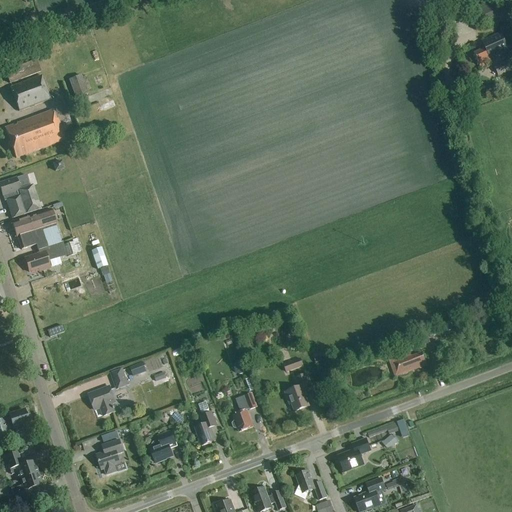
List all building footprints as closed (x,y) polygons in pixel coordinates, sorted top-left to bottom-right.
[(480,12),(486,24),(502,17),(496,5),(480,12)] [(18,39),(37,32),(34,23),(15,29),(18,39)] [(474,54),(480,68),(492,62),(491,60),(508,52),(500,35),(482,43),(485,49),(474,54)] [(5,73),(9,84),(40,73),(36,61),(5,73)] [(511,68),(509,62),(495,69),(499,76),(511,69),(511,68)] [(41,76),(10,88),(19,112),(50,100),(41,76)] [(85,77),(82,78),(81,76),(69,81),(75,98),(87,94),(87,92),(90,91),(85,77)] [(65,141),(57,120),(56,120),(53,114),(52,111),(5,129),(8,139),(7,142),(9,147),(12,149),(16,159),(65,141)] [(55,172),(65,169),(62,162),(52,165),(55,172)] [(68,171),(43,179),(49,196),(74,188),(68,171)] [(15,180),(0,184),(0,189),(2,197),(4,196),(6,201),(12,219),(40,210),(32,186),(19,190),(15,180)] [(24,219),(12,223),(21,248),(21,251),(36,246),(38,251),(53,246),(60,244),(60,243),(57,236),(49,211),(37,215),(37,217),(25,221),(24,219)] [(72,244),(63,246),(66,256),(67,258),(76,256),(75,254),(80,253),(75,239),(71,240),(72,243),(72,244)] [(39,255),(24,259),(29,273),(42,269),(43,272),(50,270),(49,267),(48,262),(57,259),(53,246),(38,251),(39,255)] [(91,252),(97,271),(107,268),(101,249),(91,252)] [(450,322),(438,327),(441,335),(453,330),(450,322)] [(61,326),(52,329),(47,331),(50,338),(64,333),(61,326)] [(180,349),(172,353),(174,359),(183,356),(180,349)] [(393,361),(398,377),(426,366),(422,353),(405,360),(404,356),(393,361)] [(312,359),(315,365),(326,361),(324,354),(312,359)] [(283,367),(286,375),(303,368),(300,360),(283,367)] [(240,363),(231,366),(235,374),(239,376),(244,375),(240,363)] [(130,369),(133,379),(146,374),(143,365),(130,369)] [(111,375),(111,376),(116,390),(128,386),(122,371),(111,375)] [(295,413),(309,408),(304,394),(313,391),(307,376),(296,380),(299,389),(285,394),(290,406),(292,405),(295,413)] [(109,388),(89,396),(95,411),(100,409),(103,417),(114,413),(111,405),(115,404),(109,388)] [(233,422),(231,424),(234,430),(236,430),(238,429),(239,433),(253,428),(247,413),(256,409),(251,396),(243,399),(236,401),(241,415),(233,417),(235,422),(233,422)] [(0,439),(9,436),(7,430),(13,428),(14,430),(29,425),(26,418),(24,411),(9,416),(9,417),(3,419),(3,420),(0,420),(0,439)] [(179,426),(184,421),(177,414),(172,418),(179,426)] [(201,448),(215,442),(211,430),(216,427),(211,415),(201,419),(204,427),(195,430),(201,448)] [(396,421),(367,432),(370,441),(400,431),(396,421)] [(173,457),(170,448),(176,446),(171,432),(157,437),(159,441),(153,443),(152,445),(152,447),(153,449),(150,450),(152,456),(150,457),(149,459),(150,463),(153,464),(155,463),(155,465),(162,462),(161,462),(173,457)] [(383,443),(390,450),(397,444),(390,436),(383,443)] [(361,456),(372,452),(368,439),(353,445),(356,451),(340,457),(345,472),(364,465),(361,456)] [(120,465),(117,456),(123,454),(119,442),(102,447),(104,454),(96,456),(101,471),(104,470),(106,476),(117,473),(115,467),(120,465)] [(38,475),(33,462),(21,466),(17,453),(5,457),(11,476),(18,474),(20,481),(38,475)] [(302,483),(298,491),(296,496),(306,500),(309,492),(316,490),(320,501),(328,498),(322,483),(315,486),(310,472),(297,477),(299,482),(302,483)] [(29,490),(41,486),(38,475),(20,481),(22,487),(11,490),(17,508),(34,503),(29,490)] [(369,494),(354,499),(358,511),(366,511),(372,510),(372,511),(387,505),(382,493),(386,491),(381,479),(366,485),(369,494)] [(388,492),(404,486),(402,480),(385,486),(388,492)] [(268,498),(264,489),(251,494),(258,511),(264,511),(272,509),(271,506),(276,504),(278,511),(286,509),(280,493),(272,495),(273,496),(268,498)] [(318,505),(321,511),(320,511),(333,511),(330,501),(318,505)] [(234,511),(231,502),(217,507),(218,511),(234,511)]
